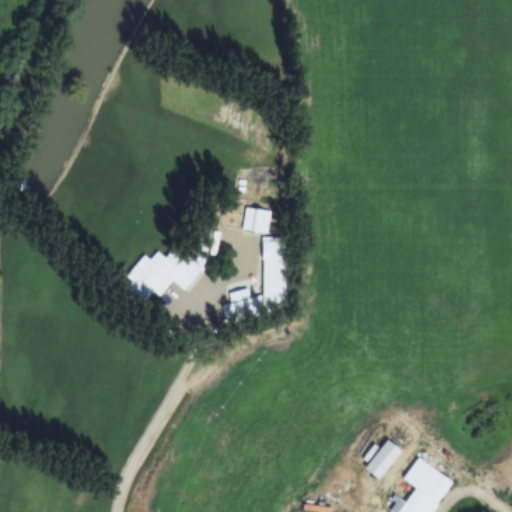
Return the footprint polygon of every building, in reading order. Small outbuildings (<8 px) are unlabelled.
[(29,183),(16,177),(11,189),(24,195),(29,183)] [(263,236),(267,213),(241,208),(237,231),(263,236)] [(282,238),(256,239),(258,297),(246,297),(246,291),(225,292),(226,306),(222,306),(222,317),(285,314),(282,238)] [(121,278),(127,283),(120,291),(143,310),(167,281),(181,292),(199,269),(169,245),(159,257),(153,252),(145,261),(139,256),(121,278)] [(396,454),(381,441),(357,469),(372,482),(396,454)] [(428,511),(447,483),(412,460),(398,481),(410,489),(400,504),(392,499),(383,511),(428,511)]
